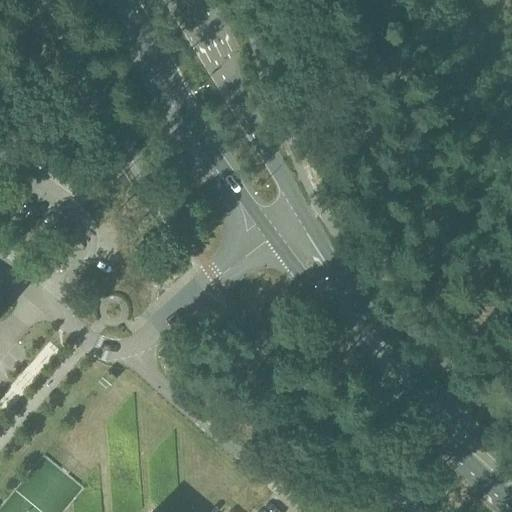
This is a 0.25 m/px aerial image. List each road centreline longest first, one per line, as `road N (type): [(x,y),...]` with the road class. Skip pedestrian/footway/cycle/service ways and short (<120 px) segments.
road 1 (primary): [(115,0),(175,99),(323,304),(414,408),(511,501)]
road 2 (primary): [(511,468),(387,337),(344,278),(278,172),(193,0)]
